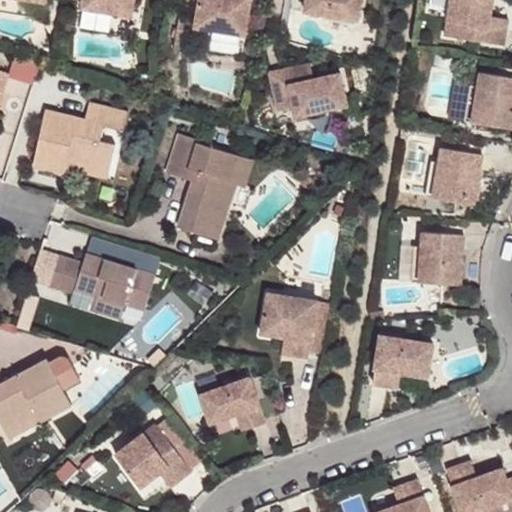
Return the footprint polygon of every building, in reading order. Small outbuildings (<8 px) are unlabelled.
[(80,0),(80,6),(110,11),(115,12),(116,4),(131,7),(132,0),(80,0)] [(248,0),(197,0),(194,17),(209,20),(208,27),(243,33),(248,0)] [(304,0),(303,10),(356,18),(358,0),(304,0)] [(491,0),(449,0),(444,34),(502,43),(505,28),(487,25),(489,14),(491,0)] [(116,4),(115,12),(130,14),(131,7),(116,4)] [(110,11),(80,6),(76,25),(107,31),(110,11)] [(489,14),(487,25),(505,28),(507,17),(489,14)] [(209,20),(194,17),(193,25),(208,27),(209,20)] [(14,56),(10,76),(36,80),(39,60),(14,56)] [(310,59),(301,61),(304,77),(313,75),(310,59)] [(301,61),(268,67),(276,107),(292,103),(294,113),(346,102),(339,70),(313,75),(304,77),(301,61)] [(507,74),(479,70),(476,84),(471,120),(511,127),(511,123),(511,90),(505,90),(507,74)] [(0,118),(12,78),(0,73),(0,118)] [(476,84),(469,83),(463,119),(471,120),(476,84)] [(76,154),(115,166),(122,144),(105,140),(110,125),(129,130),(134,113),(94,102),(88,121),(51,111),(37,165),(70,174),(72,166),(76,154)] [(235,180),(243,154),(203,143),(204,139),(183,133),(171,174),(197,181),(184,226),(224,238),(241,182),(235,180)] [(468,150),(440,145),(438,160),(431,195),(472,202),(478,167),(466,165),(468,150)] [(481,152),(468,150),(466,165),(478,167),(481,152)] [(112,178),(115,166),(76,154),(72,166),(112,178)] [(257,158),(243,154),(235,180),(241,182),(250,184),(257,158)] [(431,195),(438,160),(430,159),(424,194),(431,195)] [(450,231),(421,229),(420,246),(418,278),(460,281),(461,247),(449,246),(450,231)] [(463,232),(450,231),(449,246),(461,247),(463,232)] [(418,278),(420,246),(413,245),(411,278),(418,278)] [(110,307),(130,313),(133,304),(151,310),(161,275),(92,254),(89,264),(65,257),(56,287),(82,295),(84,289),(112,298),(110,307)] [(128,319),(130,313),(110,307),(112,298),(84,289),(82,295),(79,305),(128,319)] [(281,293),(266,290),(265,298),(279,301),(281,293)] [(279,301),(265,298),(259,331),(282,335),(292,337),(289,353),(306,356),(308,348),(316,299),(281,293),(279,301)] [(31,294),(23,320),(32,323),(40,297),(31,294)] [(331,301),(316,299),(308,348),(322,350),(331,301)] [(382,308),(368,309),(369,318),(383,317),(382,308)] [(18,326),(4,322),(1,330),(16,334),(18,326)] [(431,341),(379,332),(371,381),(387,383),(390,368),(398,370),(425,374),(431,341)] [(292,337),(282,335),(280,352),(289,353),(292,337)] [(39,405),(70,388),(69,386),(85,378),(73,356),(62,353),(53,358),(0,387),(0,409),(15,438),(48,420),(39,405)] [(390,368),(387,383),(396,385),(398,370),(390,368)] [(248,375),(198,393),(208,422),(234,413),(243,409),(249,425),(264,420),(248,375)] [(78,404),(70,388),(39,405),(48,420),(78,404)] [(243,409),(234,413),(239,429),(249,425),(243,409)] [(168,415),(156,424),(189,467),(201,458),(168,415)] [(154,422),(114,452),(139,486),(158,471),(167,464),(178,479),(190,469),(189,467),(156,424),(154,422)] [(470,459),(460,462),(465,478),(475,475),(470,459)] [(501,466),(475,475),(465,478),(460,462),(445,467),(460,511),(461,511),(481,506),(511,495),(505,478),(501,466)] [(167,464),(158,471),(169,486),(178,479),(167,464)] [(408,498),(398,502),(372,511),(429,511),(417,477),(402,482),(408,498)] [(402,482),(392,486),(398,502),(408,498),(402,482)] [(511,497),(511,495),(481,506),(483,511),(506,511),(511,510),(511,497)]
